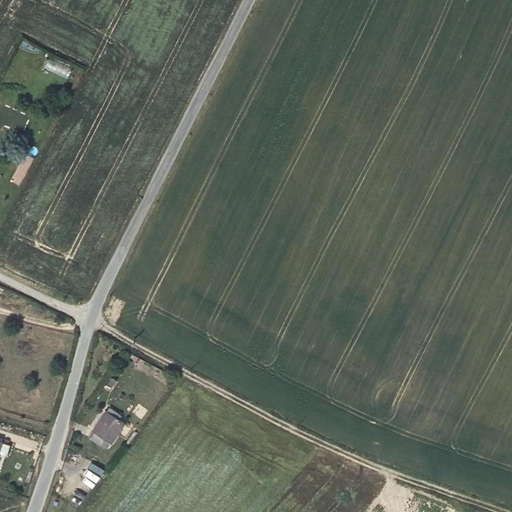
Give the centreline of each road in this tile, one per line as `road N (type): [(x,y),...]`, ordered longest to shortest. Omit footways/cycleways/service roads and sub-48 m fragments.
road 1 (unclassified): [(87,320),(500,511)]
road 2 (tertiary): [(238,0),(87,320)]
road 3 (tertiary): [(87,320),(27,511)]
